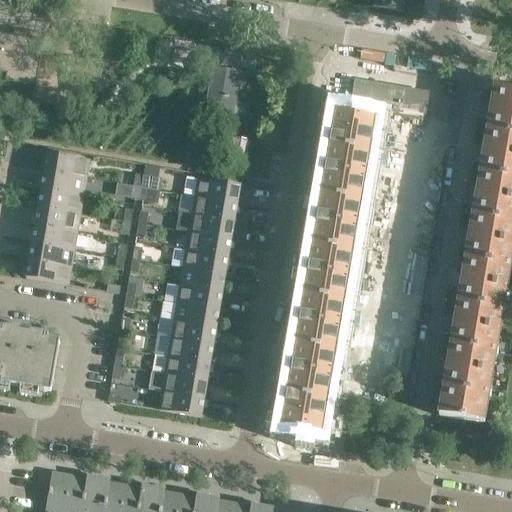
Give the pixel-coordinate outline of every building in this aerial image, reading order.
[(0,0),(0,72),(7,74),(6,81),(36,86),(44,35),(14,30),(13,37),(0,35),(0,0)] [(403,13),(405,0),(375,0),(374,8),(403,13)] [(349,69),(343,100),(368,105),(373,73),(349,69)] [(232,118),(239,74),(213,70),(206,114),(232,118)] [(373,73),(368,105),(392,109),(397,77),(373,73)] [(397,77),(392,109),(416,113),(422,81),(397,77)] [(511,138),(511,92),(494,89),(487,134),(511,138)] [(370,155),(377,119),(335,112),(328,148),(370,155)] [(511,181),(511,138),(487,134),(480,176),(511,181)] [(362,204),(370,155),(328,148),(320,197),(362,204)] [(87,180),(90,161),(47,154),(44,173),(87,180)] [(84,198),(87,180),(44,173),(41,191),(84,198)] [(141,189),(143,177),(135,175),(133,188),(141,189)] [(511,225),(511,181),(480,176),(472,218),(511,225)] [(149,190),(151,178),(143,177),(141,189),(149,190)] [(237,206),(240,187),(198,180),(195,198),(237,206)] [(139,202),(141,189),(133,188),(131,200),(139,202)] [(147,203),(149,190),(141,189),(139,202),(147,203)] [(81,216),(84,198),(41,191),(38,208),(81,216)] [(354,254),(362,204),(320,197),(312,247),(354,254)] [(234,224),(237,206),(195,198),(192,216),(234,224)] [(78,233),(81,216),(38,208),(35,226),(78,233)] [(131,224),(133,212),(126,210),(123,223),(131,224)] [(146,227),(148,214),(141,213),(138,225),(146,227)] [(231,241),(234,224),(192,216),(189,234),(231,241)] [(510,269),(511,259),(511,225),(472,218),(465,261),(510,269)] [(129,236),(131,224),(123,223),(121,235),(129,236)] [(144,239),(146,227),(138,225),(136,238),(144,239)] [(75,251),(78,233),(35,226),(32,244),(75,251)] [(228,259),(231,241),(189,234),(186,252),(228,259)] [(72,269),(75,251),(32,244),(29,262),(72,269)] [(125,260),(127,247),(119,246),(117,258),(125,260)] [(345,304),(354,254),(312,247),(303,297),(345,304)] [(140,262),(142,250),(135,248),(132,261),(140,262)] [(225,277),(228,259),(186,252),(183,270),(225,277)] [(123,272),(125,260),(117,258),(115,271),(123,272)] [(138,274),(140,262),(132,261),(130,273),(138,274)] [(503,312),(510,269),(465,261),(458,304),(503,312)] [(68,287),(72,269),(29,262),(26,280),(68,287)] [(222,294),(225,277),(183,270),(180,287),(222,294)] [(134,298),(136,285),(128,284),(126,296),(134,298)] [(119,296),(121,288),(108,286),(107,293),(119,296)] [(219,312),(222,294),(180,287),(177,305),(219,312)] [(132,310),(134,298),(126,296),(124,309),(132,310)] [(337,354),(345,304),(303,297),(295,347),(337,354)] [(496,355),(503,312),(458,304),(451,347),(496,355)] [(216,330),(219,312),(177,305),(174,323),(216,330)] [(128,333),(130,321),(122,319),(120,332),(128,333)] [(213,347),(216,330),(174,323),(171,340),(213,347)] [(0,384),(51,393),(60,343),(48,341),(48,336),(30,333),(29,332),(28,330),(27,330),(26,329),(24,329),(23,329),(22,330),(21,331),(20,331),(1,328),(1,333),(0,332),(0,384)] [(125,351),(128,333),(120,332),(117,349),(125,351)] [(210,365),(213,347),(171,340),(168,358),(210,365)] [(328,403),(337,354),(295,347),(286,396),(328,403)] [(489,397),(496,355),(451,347),(443,390),(489,397)] [(122,368),(125,351),(117,349),(114,367),(122,368)] [(207,383),(210,365),(168,358),(165,376),(207,383)] [(120,381),(122,368),(114,367),(112,379),(120,381)] [(204,401),(207,383),(165,376),(162,393),(204,401)] [(484,425),(489,397),(443,390),(439,417),(484,425)] [(201,419),(204,401),(162,393),(159,412),(201,419)] [(121,405),(122,397),(110,395),(108,403),(121,405)] [(322,440),(328,403),(286,396),(280,432),(322,440)] [(84,503),(88,481),(53,475),(46,511),(84,511),(86,503),(84,503)] [(104,511),(109,485),(109,482),(88,478),(88,481),(84,503),(86,503),(84,511),(104,511)] [(139,511),(143,490),(109,485),(104,511),(139,511)] [(160,511),(164,494),(164,491),(143,488),(143,490),(139,511),(160,511)] [(195,511),(197,500),(164,494),(160,511),(195,511)] [(217,511),(219,503),(219,501),(198,497),(197,500),(195,511),(217,511)] [(251,511),(252,509),(219,503),(217,511),(251,511)]
